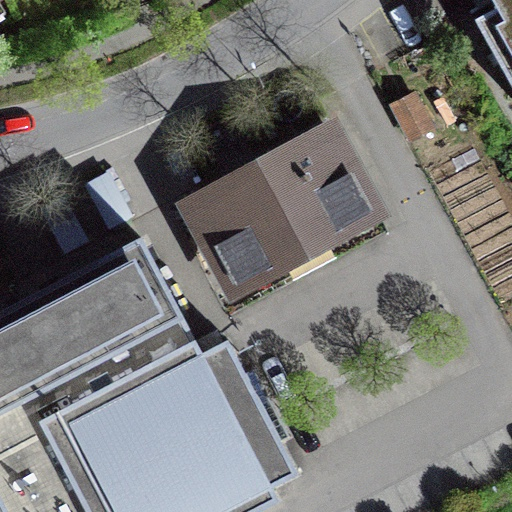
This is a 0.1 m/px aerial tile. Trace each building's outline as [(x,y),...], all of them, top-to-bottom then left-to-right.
[(511,0),(491,0),(496,9),(475,20),(511,85),(511,0)] [(191,142),(211,183),(321,131),(301,89),(191,142)] [(413,95),(393,105),(411,139),(431,128),(413,95)] [(367,211),(329,140),(200,209),(238,281),(367,211)] [(171,296),(142,239),(0,311),(0,511),(257,511),(278,501),(272,488),(297,474),(280,442),(289,437),(254,369),(245,374),(227,341),(201,353),(171,296)]
